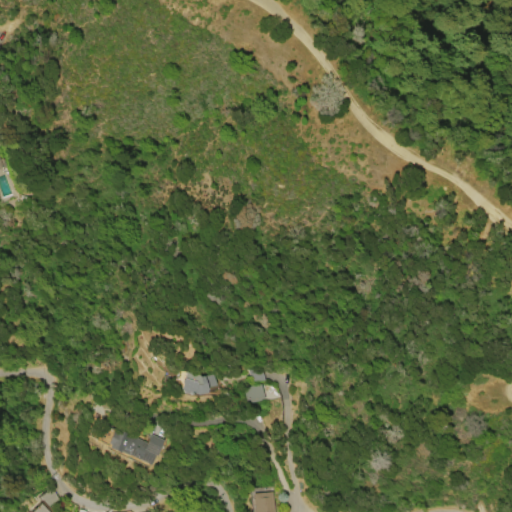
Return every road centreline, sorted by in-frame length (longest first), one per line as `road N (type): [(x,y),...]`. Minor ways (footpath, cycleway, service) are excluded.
road 1 (residential): [(236,511),(220,477),(95,508),(67,499),(44,449),(55,391),(48,371),(0,374)]
road 2 (track): [(265,0),(294,23),(377,131),(511,225)]
